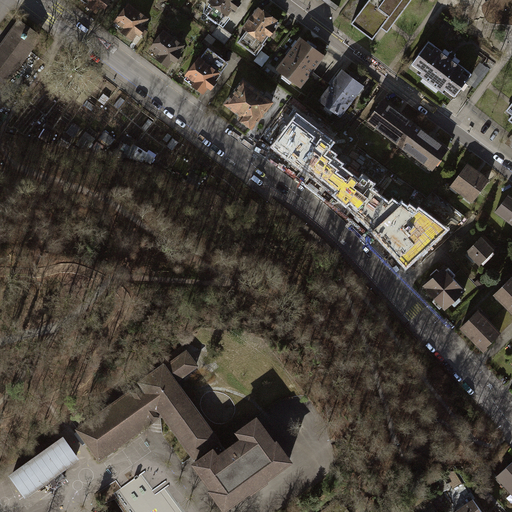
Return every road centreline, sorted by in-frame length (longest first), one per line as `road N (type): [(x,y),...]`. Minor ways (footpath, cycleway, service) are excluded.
road 1 (tertiary): [(511,421),(337,233),(34,0)]
road 2 (residential): [(511,175),(279,0)]
